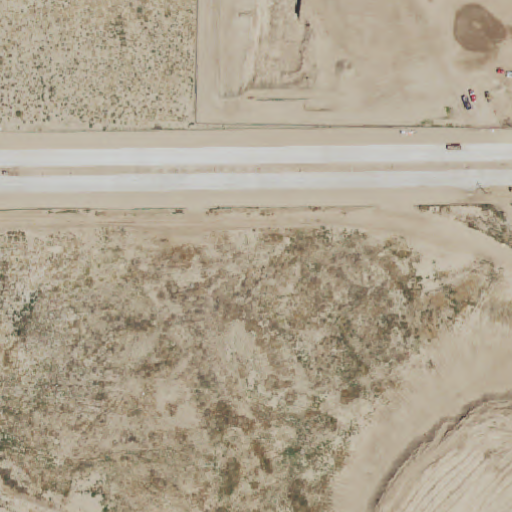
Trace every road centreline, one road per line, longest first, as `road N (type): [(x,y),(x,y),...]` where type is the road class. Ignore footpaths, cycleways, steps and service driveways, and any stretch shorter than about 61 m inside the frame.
road 1 (residential): [(0,183),(511,177)]
road 2 (residential): [(511,152),(0,157)]
road 3 (residential): [(430,0),(511,177)]
